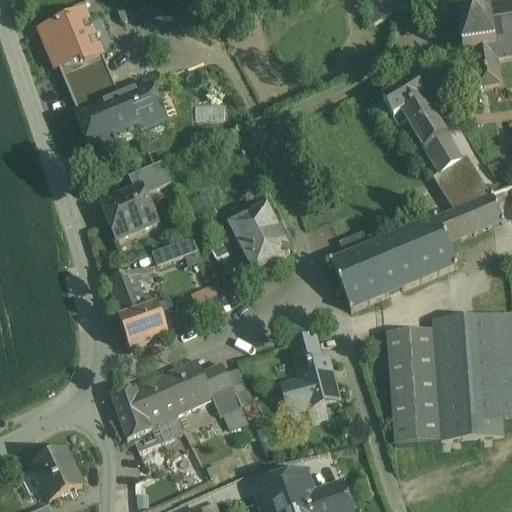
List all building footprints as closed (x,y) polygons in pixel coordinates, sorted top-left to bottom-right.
[(384,0),(362,0),(373,28),(392,21),(384,0)] [(384,0),(392,21),(448,0),(384,0)] [(511,6),(490,10),(490,8),(473,11),(475,22),(458,25),(463,58),(473,57),(479,92),(500,88),(495,63),(511,60),(511,6)] [(120,103),(85,19),(68,26),(67,24),(40,36),(40,37),(41,37),(56,72),(55,72),(56,73),(59,72),(80,120),(120,103)] [(415,83),(383,104),(394,122),(402,117),(425,102),(426,101),(415,83)] [(80,120),(76,122),(92,160),(168,128),(152,90),(120,103),(80,120)] [(425,102),(402,117),(407,125),(425,153),(447,139),(425,102)] [(402,117),(394,122),(399,130),(407,125),(402,117)] [(447,139),(425,153),(440,178),(440,179),(464,164),(463,163),(448,138),(447,139)] [(464,164),(440,179),(440,178),(433,182),(454,215),(491,199),(490,198),(467,161),(463,163),(464,164)] [(511,189),(490,198),(491,199),(493,198),(503,222),(511,218),(511,189)] [(141,190),(101,207),(117,244),(157,227),(141,190)] [(454,215),(437,222),(448,248),(504,225),(503,222),(493,198),(491,199),(454,215)] [(192,207),(181,212),(190,233),(199,229),(201,228),(192,207)] [(267,212),(231,231),(255,277),(286,261),(288,254),(267,212)] [(232,257),(214,222),(201,228),(199,229),(218,265),(232,257)] [(345,260),(330,266),(351,315),(457,271),(448,248),(437,222),(369,250),(345,260)] [(363,236),(340,246),(345,260),(369,250),(363,236)] [(194,243),(152,258),(158,272),(199,256),(194,243)] [(203,271),(194,275),(202,293),(211,289),(203,271)] [(139,277),(108,288),(121,325),(148,315),(147,312),(138,289),(143,287),(139,277)] [(202,293),(192,297),(198,313),(220,305),(213,289),(202,293)] [(121,325),(120,326),(130,355),(168,342),(156,308),(147,312),(148,315),(121,325)] [(511,316),(475,319),(476,323),(440,324),(428,326),(390,342),(397,452),(506,443),(505,425),(511,424),(511,316)] [(315,343),(292,349),(298,372),(322,366),(315,343)] [(322,366),(298,372),(302,385),(283,391),(290,419),(339,406),(328,364),(322,366)] [(196,365),(136,392),(152,436),(135,443),(140,455),(163,446),(156,429),(213,403),(217,402),(203,377),(196,365)] [(242,411),(222,368),(203,377),(217,402),(213,403),(221,420),(242,411)] [(136,391),(112,401),(128,445),(135,443),(152,436),(136,392),(136,391)] [(65,455),(33,472),(42,491),(50,506),(82,489),(65,455)] [(33,472),(20,478),(30,498),(42,491),(33,472)] [(293,484),(271,492),(265,489),(259,491),(256,498),(258,504),(266,508),(267,511),(323,511),(320,500),(319,501),(309,496),(307,491),(310,486),(308,480),(301,477),(295,479),(293,484)] [(349,511),(343,492),(320,500),(323,511),(349,511)]
